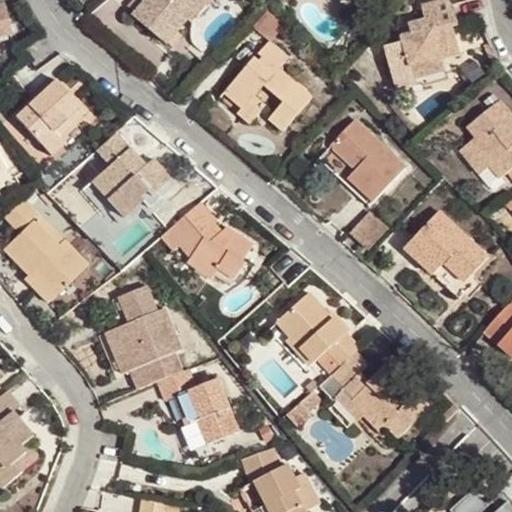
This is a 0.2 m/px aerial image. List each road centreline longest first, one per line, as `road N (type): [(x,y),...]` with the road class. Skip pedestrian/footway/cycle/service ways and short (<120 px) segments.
road 1 (residential): [(482,403),(61,22),(49,0)]
road 2 (residential): [(54,511),(80,452),(72,393),(0,314)]
road 3 (residential): [(482,403),(375,511)]
